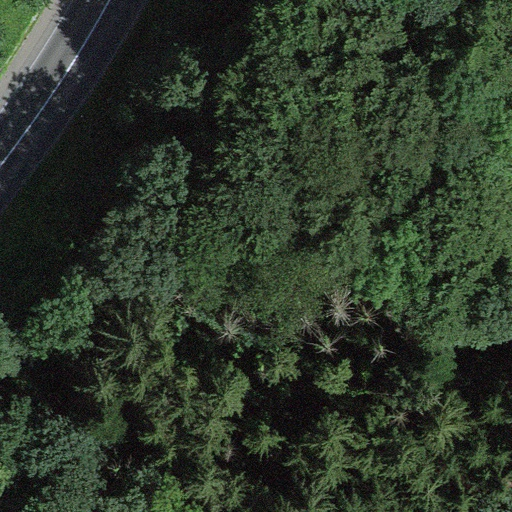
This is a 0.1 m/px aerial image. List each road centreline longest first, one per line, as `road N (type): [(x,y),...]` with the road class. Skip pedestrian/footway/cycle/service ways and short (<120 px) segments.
road 1 (track): [(394,0),(511,159)]
road 2 (secondary): [(109,0),(0,164)]
